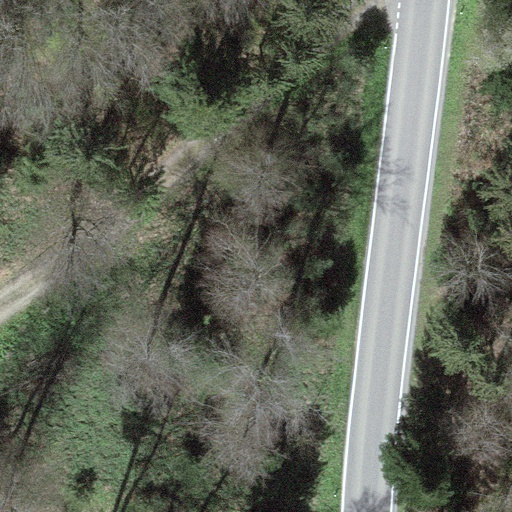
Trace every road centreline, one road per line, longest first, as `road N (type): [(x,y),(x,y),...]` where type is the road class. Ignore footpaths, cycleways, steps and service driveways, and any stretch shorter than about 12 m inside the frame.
road 1 (tertiary): [(421,0),(380,318),(367,511)]
road 2 (track): [(0,320),(49,291),(387,0)]
